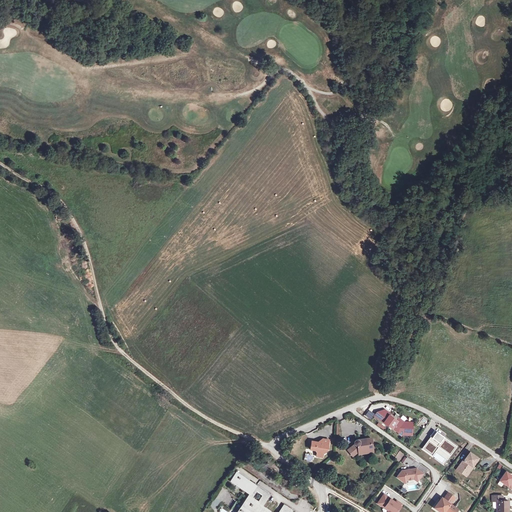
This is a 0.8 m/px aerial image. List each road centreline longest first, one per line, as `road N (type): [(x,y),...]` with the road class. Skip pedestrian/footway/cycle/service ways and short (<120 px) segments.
road 1 (track): [(268,446),(152,378),(109,332),(84,247),(54,189),(0,160)]
road 2 (track): [(385,396),(450,262),(447,198)]
road 3 (unclassified): [(511,464),(399,399),(350,406)]
road 4 (residential): [(350,406),(439,475),(434,483)]
